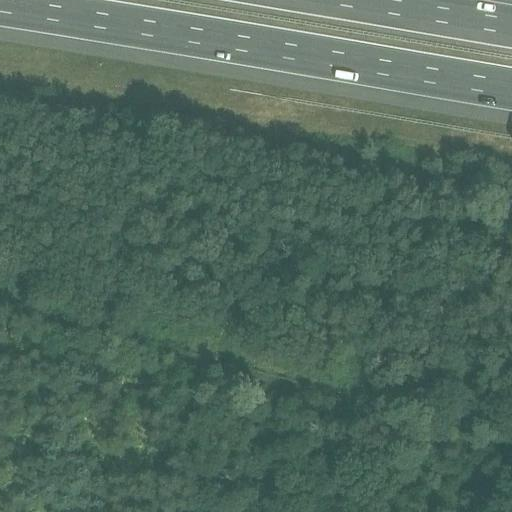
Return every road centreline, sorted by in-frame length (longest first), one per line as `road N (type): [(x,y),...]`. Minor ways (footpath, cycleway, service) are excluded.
road 1 (motorway): [(0,5),(511,90)]
road 2 (motorway): [(511,27),(344,0)]
